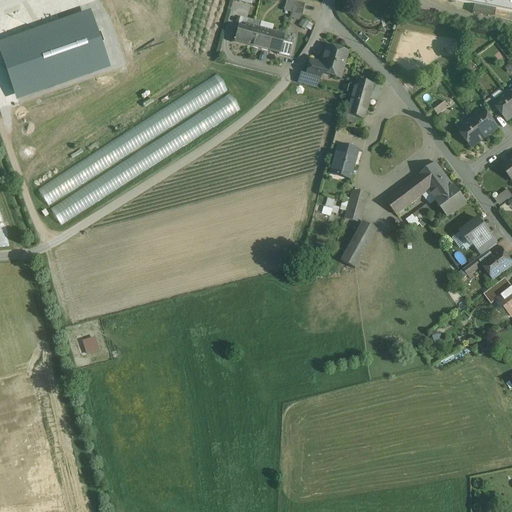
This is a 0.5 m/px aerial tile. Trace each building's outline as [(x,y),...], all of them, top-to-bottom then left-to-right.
[(293,2),(286,0),(284,12),(290,13),(292,7),(293,2)] [(511,0),(447,0),(475,5),(497,9),(511,12),(511,0)] [(305,5),(293,2),(292,7),(303,10),(305,5)] [(497,9),(475,5),(473,14),(495,18),(497,9)] [(303,10),(292,7),(290,13),(294,14),(302,16),(303,10)] [(302,19),(300,26),(307,28),(309,21),(302,19)] [(241,44),(255,47),(259,29),(261,23),(247,20),(244,30),(241,44)] [(244,30),(237,28),(234,42),(241,44),(244,30)] [(267,51),(272,32),(259,29),(255,47),(267,51)] [(284,36),(272,32),(267,51),(280,54),(283,43),(284,36)] [(293,45),(283,43),(280,54),(279,56),(289,58),(293,45)] [(347,54),(326,48),(323,60),(324,61),(322,65),(321,70),(322,70),(332,73),(332,74),(333,77),(338,78),(340,77),(341,75),(347,54)] [(322,65),(310,62),(306,76),(319,80),(322,70),(321,70),(322,65)] [(373,86),(356,81),(349,106),(349,107),(366,112),(370,96),(373,86)] [(379,88),(373,86),(370,96),(377,98),(379,88)] [(494,103),(499,110),(507,121),(511,117),(511,101),(506,94),(494,103)] [(494,103),(491,98),(485,102),(494,113),(499,110),(494,103)] [(445,102),(434,110),(438,116),(449,107),(445,102)] [(485,102),(480,106),(484,111),(489,117),(494,113),(485,102)] [(366,112),(349,107),(349,106),(347,106),(345,115),(356,118),(364,120),(366,112)] [(489,117),(484,111),(472,120),(485,138),(498,128),(489,117)] [(356,118),(345,115),(343,122),(354,125),(356,118)] [(485,138),(472,120),(459,130),(472,148),(485,138)] [(353,138),(335,133),(332,145),(338,146),(350,149),(353,138)] [(350,149),(338,146),(330,175),(349,180),(357,151),(350,149)] [(511,161),(503,169),(511,180),(511,161)] [(436,163),(418,177),(418,176),(386,201),(397,216),(429,191),(436,200),(454,187),(436,163)] [(436,200),(436,201),(446,214),(464,200),(454,187),(436,200)] [(500,205),(511,199),(511,192),(511,190),(496,197),(500,205)] [(367,195),(353,191),(345,219),(359,224),(367,195)] [(426,206),(407,221),(414,230),(421,226),(423,228),(428,225),(429,224),(425,220),(432,213),(426,206)] [(478,219),(461,232),(472,247),(474,245),(477,249),(491,238),(488,234),(489,234),(478,219)] [(362,223),(340,262),(355,269),(376,231),(362,223)] [(491,238),(477,249),(482,256),(497,245),(491,238)] [(511,263),(502,250),(482,265),(487,272),(489,270),(496,278),(511,265),(511,263)] [(475,261),(464,270),(468,276),(480,267),(475,261)] [(511,287),(505,278),(484,295),(484,296),(489,292),(497,302),(499,300),(511,289),(511,287)] [(511,289),(499,300),(511,317),(511,289)] [(93,336),(80,340),(84,355),(98,352),(93,336)]
